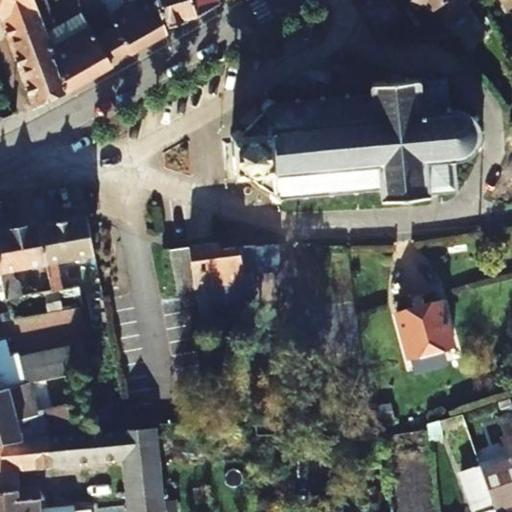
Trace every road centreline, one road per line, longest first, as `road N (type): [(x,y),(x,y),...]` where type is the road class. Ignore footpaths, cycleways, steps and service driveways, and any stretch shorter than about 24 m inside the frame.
road 1 (residential): [(0,160),(288,0)]
road 2 (residential): [(465,216),(483,182),(492,133),(488,97),(465,65),(341,40)]
road 3 (unknown): [(162,395),(139,278),(100,171)]
